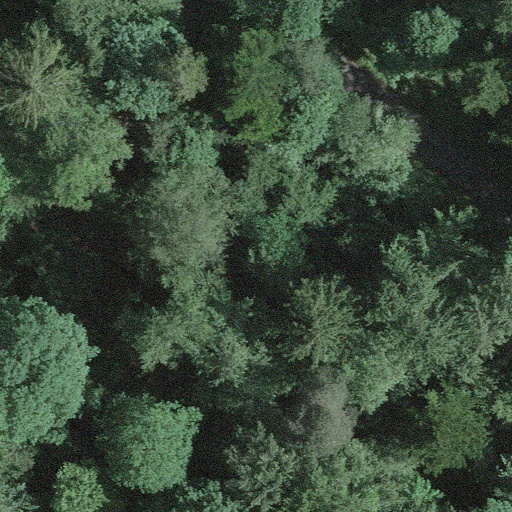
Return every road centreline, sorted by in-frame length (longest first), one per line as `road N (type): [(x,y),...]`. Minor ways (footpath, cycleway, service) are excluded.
road 1 (unclassified): [(236,0),(511,212)]
road 2 (track): [(289,511),(0,367)]
road 3 (track): [(364,0),(511,50)]
